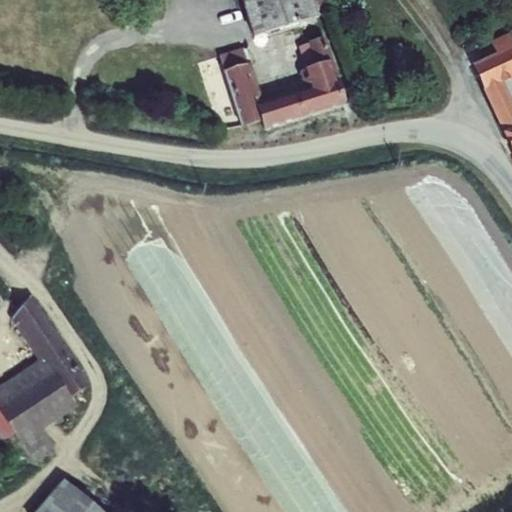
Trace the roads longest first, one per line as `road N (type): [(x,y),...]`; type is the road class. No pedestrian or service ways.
road 1 (unclassified): [(0,125),(214,159),(429,129),(470,143),(511,191)]
road 2 (track): [(0,253),(36,282),(95,370),(100,393),(90,421),(22,511)]
